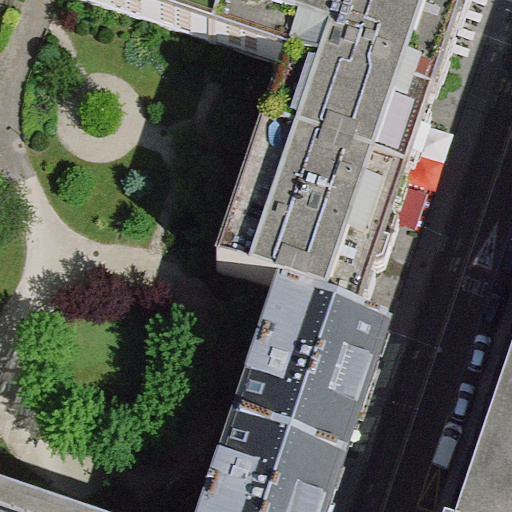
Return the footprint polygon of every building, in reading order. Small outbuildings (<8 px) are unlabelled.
[(231,0),(77,0),(216,45),(231,0)] [(231,0),(216,45),(291,70),(267,137),(408,186),(471,0),(231,0)] [(408,186),(267,137),(221,275),(286,298),(362,325),(408,186)] [(362,325),(286,298),(242,432),(345,471),(391,335),(362,325)] [(511,511),(511,349),(456,511),(511,511)] [(330,511),(345,471),(242,432),(213,511),(330,511)]
